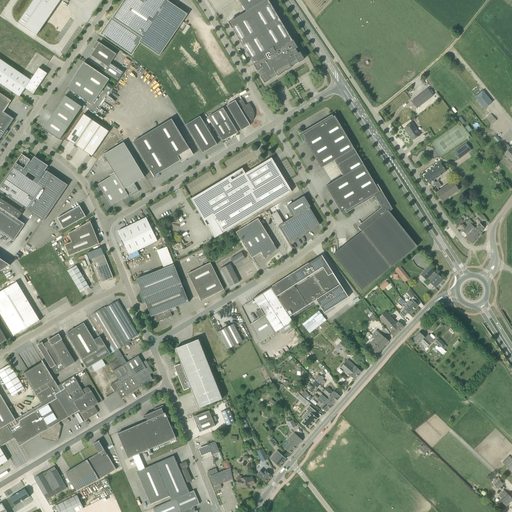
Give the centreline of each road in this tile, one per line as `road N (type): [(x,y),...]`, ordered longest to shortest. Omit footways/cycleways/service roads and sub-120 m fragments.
road 1 (unclassified): [(151,345),(325,236),(329,216),(274,124)]
road 2 (unclassified): [(492,245),(470,248),(459,238),(299,0)]
road 3 (secondary): [(338,85),(459,281)]
road 4 (secondary): [(468,275),(344,81)]
road 5 (tertiary): [(289,463),(428,307)]
road 6 (unclassified): [(103,223),(274,124)]
road 7 (unclassified): [(0,485),(167,385)]
road 8 (unclassified): [(111,0),(21,132)]
road 9 (unclassified): [(274,124),(199,0)]
road 10 (unclassified): [(0,354),(126,285)]
road 11 (unclassified): [(217,511),(167,385)]
road 12 (unclassified): [(103,223),(66,163),(21,132)]
